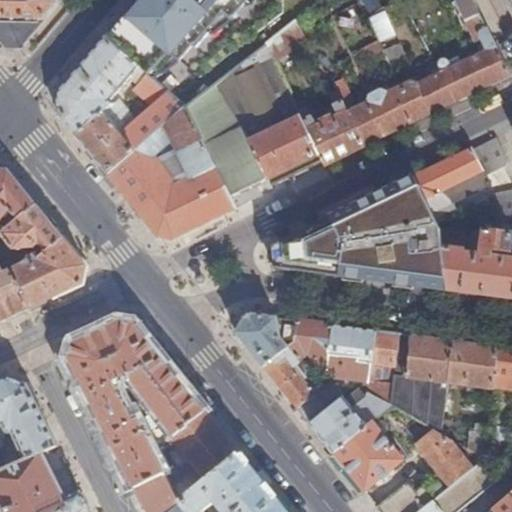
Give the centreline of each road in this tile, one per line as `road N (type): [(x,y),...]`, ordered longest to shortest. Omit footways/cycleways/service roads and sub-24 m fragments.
road 1 (residential): [(511,103),(267,223)]
road 2 (tertiary): [(336,511),(178,321)]
road 3 (residential): [(290,294),(511,327)]
road 4 (tertiary): [(145,281),(7,111)]
road 5 (residential): [(38,336),(123,511)]
road 6 (tertiary): [(7,111),(100,0)]
road 7 (residential): [(267,223),(145,281)]
road 8 (residential): [(38,336),(145,281)]
